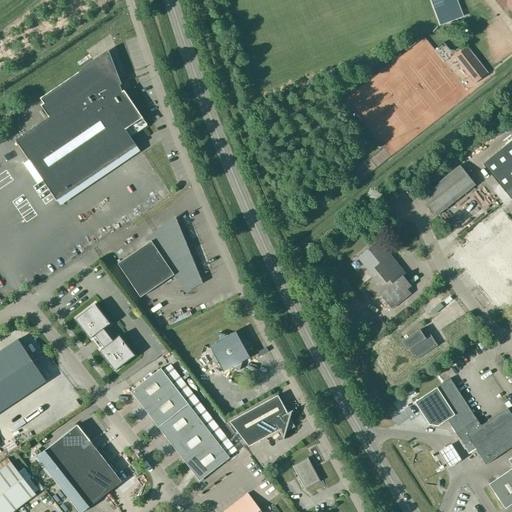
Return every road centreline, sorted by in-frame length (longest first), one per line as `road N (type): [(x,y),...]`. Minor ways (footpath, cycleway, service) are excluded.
road 1 (primary): [(413,511),(278,277),(171,0)]
road 2 (unclassified): [(129,0),(242,292),(361,511)]
road 3 (unclassified): [(171,487),(33,309),(24,304),(0,317)]
road 4 (residential): [(503,343),(441,262),(413,203)]
road 5 (track): [(3,99),(134,15)]
road 6 (track): [(3,77),(129,2)]
